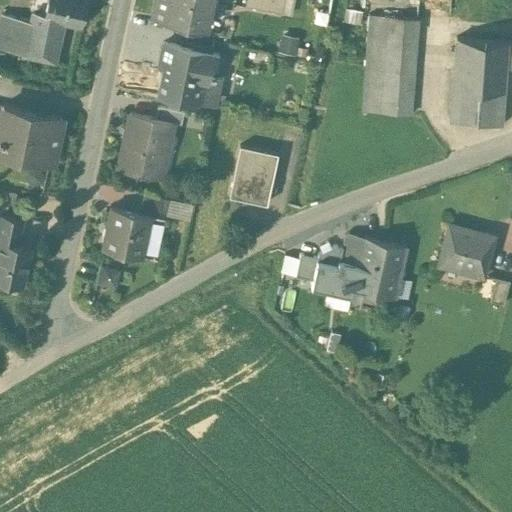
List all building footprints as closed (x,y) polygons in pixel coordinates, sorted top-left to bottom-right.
[(33,19),(4,13),(0,36),(0,44),(56,56),(63,17),(81,20),(84,0),(48,0),(46,13),(35,10),(33,19)] [(209,0),(154,0),(151,14),(199,23),(203,2),(209,4),(209,0)] [(283,0),(250,0),(249,4),(281,10),(283,0)] [(418,16),(370,12),(363,108),(411,111),(418,16)] [(508,40),(456,36),(452,85),(504,89),(507,57),(508,40)] [(211,50),(163,40),(159,55),(170,57),(169,63),(163,62),(157,91),(194,99),(199,74),(206,76),(211,50)] [(504,89),(452,85),(450,119),(502,122),(504,89)] [(183,108),(157,103),(155,114),(172,118),(172,119),(181,121),(183,108)] [(62,118),(4,104),(0,119),(0,140),(4,141),(2,150),(52,162),(62,118)] [(155,114),(130,109),(117,165),(159,175),(159,174),(155,173),(161,147),(165,148),(172,119),(172,118),(155,114)] [(277,150),(239,142),(228,192),(266,200),(277,150)] [(168,195),(143,190),(140,205),(165,211),(168,195)] [(169,197),(167,209),(189,213),(191,200),(169,197)] [(151,213),(109,204),(101,244),(143,252),(151,213)] [(23,219),(0,214),(0,238),(17,243),(23,219)] [(493,233),(447,221),(437,263),(482,274),(493,233)] [(362,234),(345,230),(339,258),(356,262),(357,258),(362,234)] [(405,243),(362,234),(357,258),(372,261),(371,270),(384,273),(386,264),(400,267),(405,243)] [(17,243),(0,238),(0,277),(21,283),(30,245),(17,243)] [(339,258),(337,257),(336,262),(316,257),(316,259),(310,284),(350,292),(352,284),(356,262),(339,258)] [(372,261),(357,258),(356,262),(352,284),(394,293),(400,267),(386,264),(384,273),(371,270),(372,261)] [(118,282),(119,263),(99,262),(98,281),(118,282)] [(509,279),(497,276),(490,299),(503,302),(509,279)]
